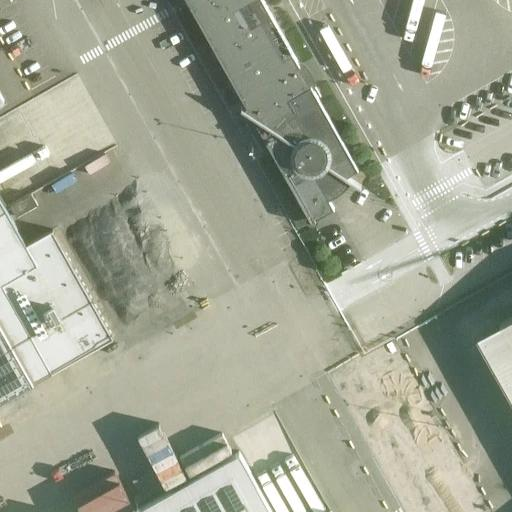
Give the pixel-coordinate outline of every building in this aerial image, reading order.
[(357,169),(298,64),(261,0),(188,0),(190,4),(188,5),(189,5),(245,105),(243,108),(240,106),(239,108),(250,115),(310,221),(333,208),(326,194),(332,191),(339,186),(342,183),(346,178),(359,186),(360,185),(345,175),(357,169)] [(25,244),(0,199),(0,400),(33,382),(32,382),(50,372),(112,337),(51,229),(25,244)] [(102,254),(84,264),(108,308),(125,298),(102,254)] [(116,324),(162,308),(155,290),(110,306),(116,324)] [(511,314),(498,323),(511,348),(511,314)] [(344,317),(334,322),(344,345),(354,341),(344,317)] [(211,436),(225,427),(214,410),(200,419),(211,436)] [(421,412),(404,421),(428,463),(444,453),(421,412)] [(166,461),(177,470),(187,457),(176,448),(166,461)] [(324,511),(272,511),(253,477),(238,451),(128,511),(331,511),(329,509),(324,511)] [(161,453),(118,475),(127,493),(170,471),(161,453)] [(454,453),(441,460),(448,472),(461,466),(454,453)]
